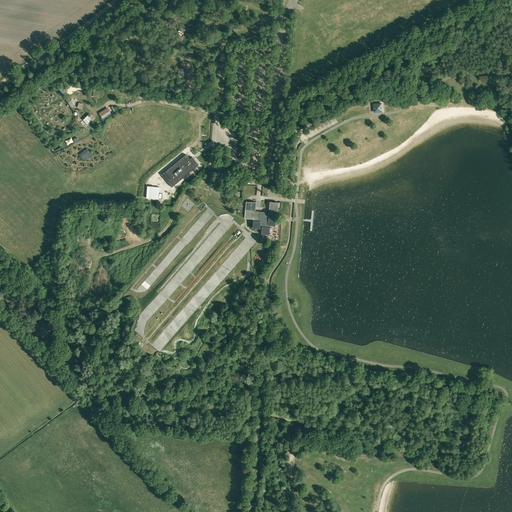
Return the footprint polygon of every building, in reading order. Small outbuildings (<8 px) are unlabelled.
[(381,103),(374,104),(375,112),(382,111),(381,103)] [(111,113),(109,110),(101,116),(103,118),(111,113)] [(87,124),(92,120),(88,116),(90,114),(89,113),(83,120),(87,124)] [(186,154),(161,174),(171,187),(198,164),(192,157),(190,159),(186,154)] [(256,202),(245,200),(244,218),(253,219),(252,228),(262,229),(261,234),(269,235),(270,225),(275,226),(276,218),(275,218),(275,214),(277,214),(278,202),(268,201),(267,208),(269,208),(269,213),(267,213),(267,212),(259,211),(259,212),(255,212),(256,202)] [(45,337),(52,327),(44,322),(37,332),(45,337)]
